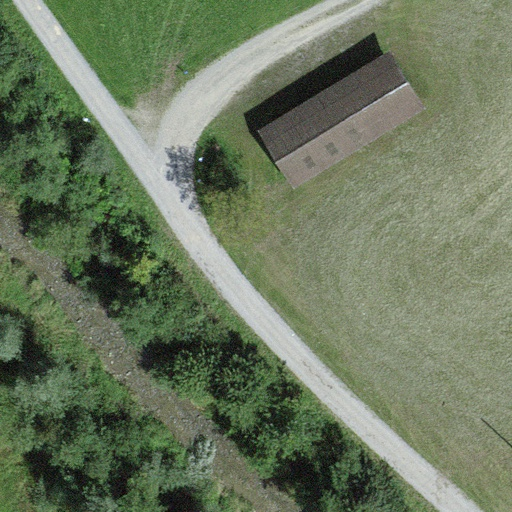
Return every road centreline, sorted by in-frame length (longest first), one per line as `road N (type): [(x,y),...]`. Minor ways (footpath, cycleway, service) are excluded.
road 1 (track): [(463,511),(263,319),(31,0)]
road 2 (track): [(357,0),(224,80),(188,118),(166,192)]
